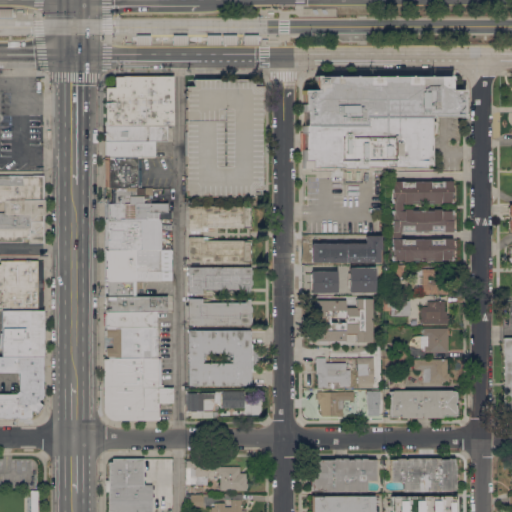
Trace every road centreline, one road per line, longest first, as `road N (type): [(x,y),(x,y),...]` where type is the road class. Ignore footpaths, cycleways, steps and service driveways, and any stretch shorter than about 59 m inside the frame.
road 1 (residential): [(511,437),(0,436)]
road 2 (residential): [(282,511),(283,54)]
road 3 (residential): [(479,511),(480,55)]
road 4 (tertiary): [(73,53),(511,54)]
road 5 (primary): [(77,382),(74,185)]
road 6 (primary): [(74,185),(73,53)]
